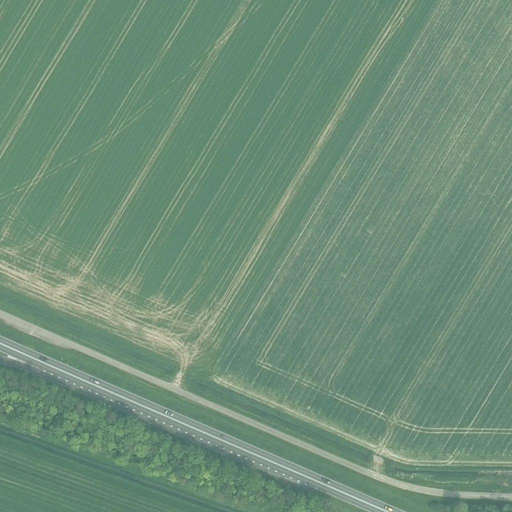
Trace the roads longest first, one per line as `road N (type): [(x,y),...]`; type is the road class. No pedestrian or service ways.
road 1 (unclassified): [(511,496),(401,485),(0,314)]
road 2 (trunk): [(40,362),(384,511)]
